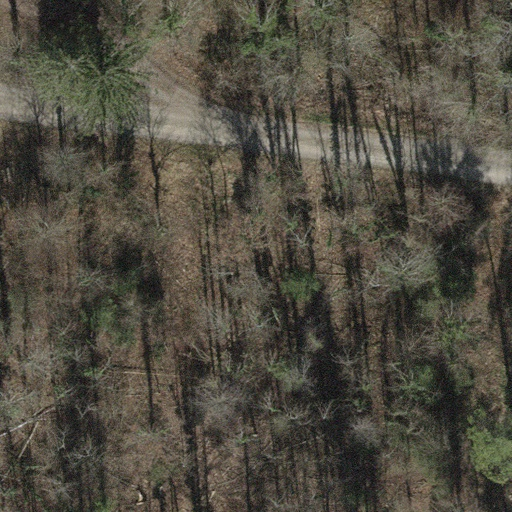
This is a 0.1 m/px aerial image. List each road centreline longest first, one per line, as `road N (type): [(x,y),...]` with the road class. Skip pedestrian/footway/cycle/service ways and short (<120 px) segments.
road 1 (track): [(0,100),(511,173)]
road 2 (track): [(173,120),(117,17),(23,0)]
